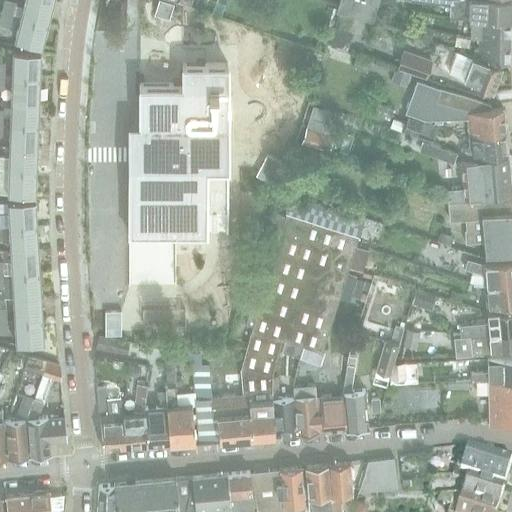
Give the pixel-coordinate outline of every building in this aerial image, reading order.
[(11,13),(15,0),(14,0),(3,0),(1,10),(11,13)] [(47,22),(52,0),(23,0),(20,15),(47,22)] [(339,0),(336,9),(372,20),(378,0),(339,0)] [(432,0),(452,2),(451,16),(471,16),(471,17),(510,18),(510,0),(432,0)] [(0,23),(8,25),(11,13),(1,10),(0,13),(0,23)] [(41,45),(47,22),(20,15),(14,39),(41,45)] [(510,18),(471,17),(471,37),(480,37),(479,41),(510,41),(510,18)] [(510,41),(479,41),(479,56),(491,60),(510,61),(510,41)] [(425,77),(432,59),(402,48),(395,67),(425,77)] [(457,50),(449,71),(473,80),(471,85),(491,92),(500,67),(457,50)] [(12,76),(39,76),(40,52),(13,51),(12,76)] [(141,195),(131,195),(131,238),(231,237),(229,66),(183,66),(183,86),(140,87),(141,195)] [(38,100),(39,76),(12,76),(11,99),(38,100)] [(491,108),(490,102),(465,93),(441,87),(416,78),(404,112),(410,114),(427,120),(467,116),(469,134),(505,130),(503,107),(491,108)] [(37,123),(38,100),(11,99),(10,122),(37,123)] [(421,137),(427,120),(410,114),(404,131),(421,137)] [(36,146),(37,123),(10,122),(9,145),(36,146)] [(470,145),(460,146),(461,156),(507,151),(505,130),(469,134),(470,145)] [(36,169),(36,146),(9,145),(8,168),(36,169)] [(464,185),(448,186),(449,200),(481,199),(481,195),(511,192),(507,155),(463,159),(464,183),(464,185)] [(35,193),(36,169),(8,168),(7,192),(35,193)] [(481,199),(449,200),(450,217),(465,216),(466,227),(465,227),(466,240),(485,239),(485,252),(511,250),(511,202),(511,192),(481,195),(481,199)] [(9,225),(36,223),(35,209),(34,200),(7,202),(8,209),(9,225)] [(251,328),(281,337),(321,349),(358,233),(273,206),(246,291),(254,293),(244,322),(252,325),(251,328)] [(10,249),(37,247),(38,247),(36,223),(9,225),(10,249)] [(12,272),(39,270),(38,247),(37,247),(10,249),(12,272)] [(511,258),(483,262),(468,257),(465,267),(484,274),(485,284),(511,281),(511,258)] [(39,270),(12,272),(13,295),(40,294),(39,270)] [(511,281),(485,284),(487,305),(511,302),(511,281)] [(40,294),(13,295),(15,319),(42,317),(40,294)] [(461,335),(454,336),(456,354),(479,351),(479,353),(492,351),(491,348),(511,346),(511,307),(487,310),(488,321),(460,324),(461,335)] [(105,309),(105,333),(121,333),(121,309),(105,309)] [(42,317),(15,319),(16,342),(43,340),(42,317)] [(274,433),(271,398),(271,386),(271,376),(281,337),(251,328),(241,366),(243,394),(244,400),(248,399),(251,435),(274,433)] [(419,330),(407,328),(404,344),(416,346),(419,330)] [(125,354),(128,342),(98,334),(95,347),(125,354)] [(375,371),(389,375),(398,343),(385,339),(375,371)] [(25,365),(42,371),(46,358),(29,352),(25,365)] [(342,393),(345,427),(368,425),(365,388),(351,389),(351,384),(356,355),(348,354),(342,390),(342,393)] [(488,369),(472,370),(472,379),(477,379),(511,378),(511,354),(488,355),(488,369)] [(60,377),(58,362),(46,358),(42,371),(60,377)] [(165,384),(166,404),(169,442),(195,440),(192,402),(172,403),(172,398),(177,398),(174,360),(165,361),(167,384),(165,384)] [(511,378),(477,379),(477,393),(489,393),(490,422),(511,421),(511,378)] [(316,411),(314,382),(292,384),(293,396),(296,431),(318,429),(317,418),(322,418),(321,411),(316,411)] [(106,384),(96,385),(99,413),(102,447),(125,445),(122,412),(109,413),(106,384)] [(145,406),(147,386),(137,385),(135,407),(132,407),(133,411),(122,412),(125,445),(148,443),(145,406)] [(17,417),(4,418),(7,456),(29,454),(26,417),(33,396),(25,393),(17,417)] [(323,429),(344,427),(345,427),(342,393),(320,395),(321,411),(322,418),(323,429)] [(244,400),(243,394),(210,396),(211,398),(196,400),(199,440),(251,435),(248,399),(244,400)] [(37,415),(43,399),(33,396),(26,417),(29,454),(51,452),(50,438),(65,437),(64,413),(48,415),(48,414),(37,415)] [(277,397),(271,398),(274,433),(296,431),(293,396),(277,397)] [(148,443),(169,442),(166,404),(145,406),(148,443)] [(504,486),(511,461),(511,460),(468,446),(460,472),(454,470),(452,477),(462,480),(464,474),(468,475),(504,486)] [(381,457),(384,487),(397,485),(393,456),(381,457)] [(359,485),(358,490),(384,487),(381,457),(368,458),(360,485),(359,485)] [(332,511),(341,511),(339,493),(353,492),(352,485),(357,485),(363,460),(364,460),(364,459),(328,462),(332,510),(332,511)] [(305,464),(309,511),(315,511),(332,510),(328,462),(305,464)] [(279,505),(271,506),(271,511),(288,511),(302,511),(305,504),(301,465),(279,467),(280,477),(276,477),(278,491),(282,490),(283,505),(279,505)] [(275,467),(253,469),(257,511),(271,511),(271,506),(279,505),(278,491),(276,477),(275,467)] [(231,510),(230,511),(239,511),(240,511),(240,505),(253,504),(253,502),(249,470),(227,472),(231,510)] [(186,511),(201,511),(202,509),(221,507),(221,511),(230,511),(231,510),(227,472),(193,475),(186,511)] [(178,511),(179,511),(186,511),(193,475),(155,479),(157,511),(178,511)] [(497,508),(504,486),(468,475),(461,496),(497,508)] [(137,511),(157,511),(155,479),(134,481),(137,511)] [(114,483),(116,511),(137,511),(134,481),(114,483)] [(116,511),(113,483),(99,484),(96,511),(116,511)] [(28,491),(29,511),(51,511),(49,489),(28,491)] [(29,511),(28,491),(5,493),(6,511),(29,511)] [(495,511),(497,508),(461,496),(455,511),(495,511)]
